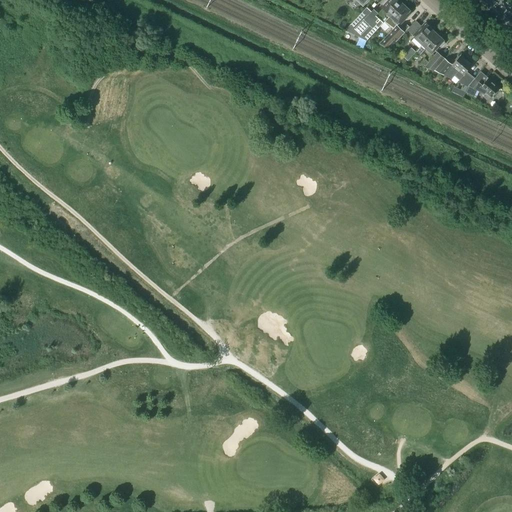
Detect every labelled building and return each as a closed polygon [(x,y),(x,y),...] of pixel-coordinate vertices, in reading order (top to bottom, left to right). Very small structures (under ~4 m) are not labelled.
[(387,19),(390,16),(401,4),(398,1),(397,0),(388,0),(381,8),(382,9),(375,17),(383,24),(387,19)] [(401,4),(390,16),(398,24),(405,17),(407,17),(409,15),(409,13),(410,12),(401,4)] [(379,28),(383,24),(375,17),(366,8),(345,30),(367,41),(379,28)] [(419,42),(423,45),(434,33),(431,30),(432,29),(425,22),(421,26),(415,21),(407,31),(419,42)] [(382,46),(389,49),(392,46),(404,33),(397,26),(379,44),(381,45),(380,46),(381,47),(382,46)] [(434,33),(423,45),(416,52),(420,55),(426,49),(431,54),(437,48),(439,50),(445,43),(434,33)] [(402,56),(407,60),(416,51),(411,47),(402,56)] [(444,59),(437,52),(428,63),(424,59),(420,64),(434,71),(444,59)] [(463,76),(466,72),(472,66),(460,56),(459,57),(458,57),(455,60),(456,61),(452,65),(444,59),(434,71),(449,78),(452,75),(459,81),(463,76)] [(457,82),(464,86),(468,86),(474,79),(466,72),(463,76),(459,81),(457,82)] [(465,93),(474,97),(477,90),(492,98),(499,89),(498,88),(497,87),(495,84),(493,84),(487,79),(482,86),(474,79),(468,86),(468,87),(465,93)] [(463,98),(465,93),(453,87),(451,92),(463,98)] [(373,479),(378,485),(384,480),(379,474),(373,479)]
